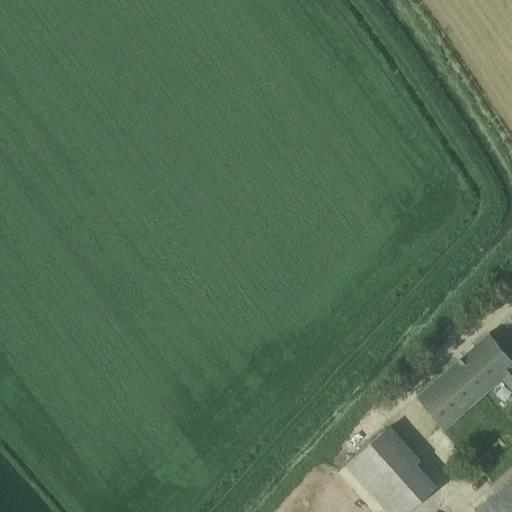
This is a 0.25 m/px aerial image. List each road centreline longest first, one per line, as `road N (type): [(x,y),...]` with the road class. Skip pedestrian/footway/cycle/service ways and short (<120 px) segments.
road 1 (unknown): [(511,286),(425,359),(407,386),(409,419),(465,511)]
road 2 (track): [(157,0),(0,139)]
